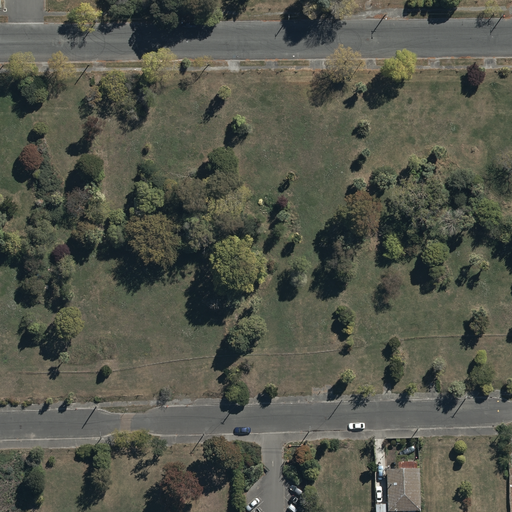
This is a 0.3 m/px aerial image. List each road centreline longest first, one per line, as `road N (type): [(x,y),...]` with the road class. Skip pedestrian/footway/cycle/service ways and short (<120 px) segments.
road 1 (residential): [(0,424),(511,411)]
road 2 (residential): [(511,35),(0,39)]
